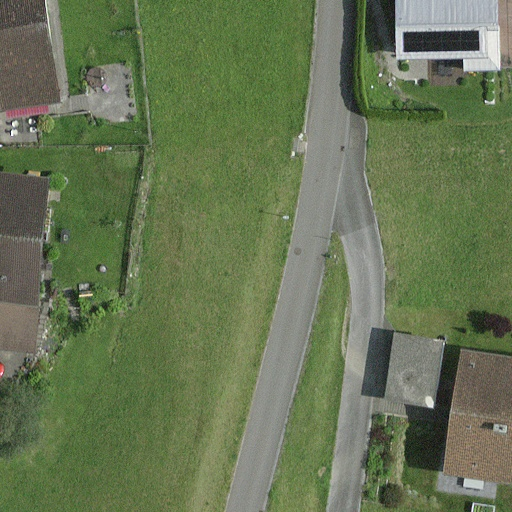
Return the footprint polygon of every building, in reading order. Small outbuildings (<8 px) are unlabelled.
[(39,0),(0,0),(0,108),(54,101),(39,0)] [(511,0),(395,0),(397,61),(464,60),(464,71),(511,70),(511,0)] [(51,180),(0,174),(0,352),(33,356),(51,180)] [(395,333),(383,400),(434,409),(446,342),(395,333)] [(511,359),(462,351),(443,472),(511,482),(511,359)]
